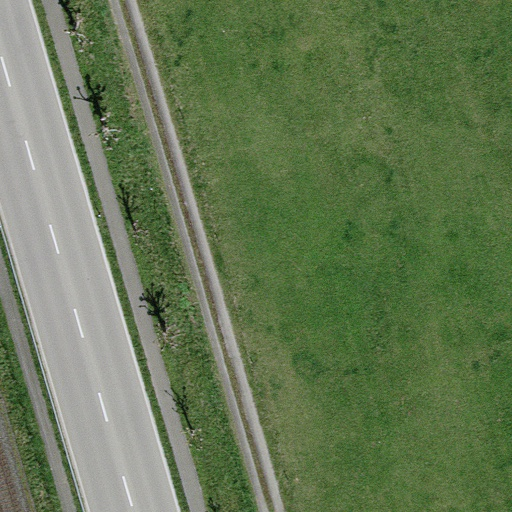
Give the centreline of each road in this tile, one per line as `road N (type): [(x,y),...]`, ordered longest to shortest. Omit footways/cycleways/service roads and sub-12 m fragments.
road 1 (track): [(119,0),(267,511)]
road 2 (primary): [(131,511),(0,56)]
